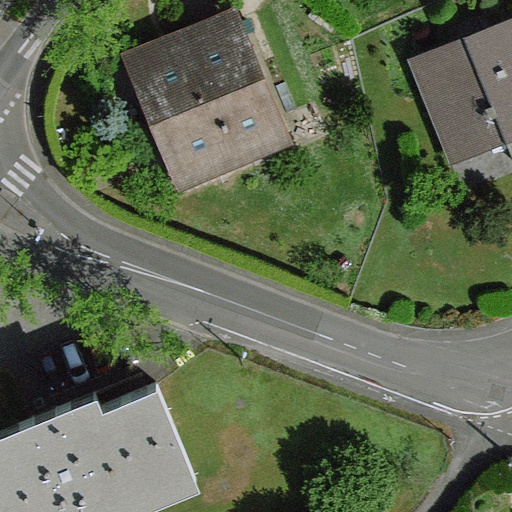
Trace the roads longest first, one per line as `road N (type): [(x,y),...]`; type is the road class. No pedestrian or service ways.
road 1 (residential): [(498,399),(117,266)]
road 2 (residential): [(117,266),(0,160)]
